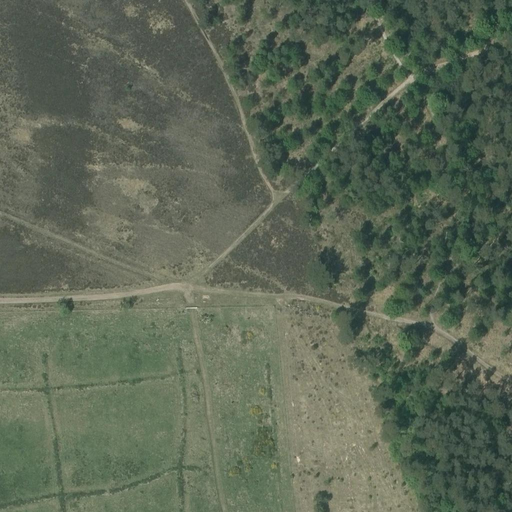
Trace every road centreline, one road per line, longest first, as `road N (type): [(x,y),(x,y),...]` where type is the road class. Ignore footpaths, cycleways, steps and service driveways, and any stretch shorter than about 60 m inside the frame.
road 1 (track): [(0,301),(185,288),(280,200)]
road 2 (track): [(430,327),(456,209),(434,120),(410,79)]
road 3 (track): [(185,288),(313,299),(430,327)]
road 4 (track): [(280,200),(184,0)]
road 5 (track): [(304,511),(282,295)]
road 6 (track): [(179,289),(0,213)]
road 7 (track): [(280,200),(410,79)]
